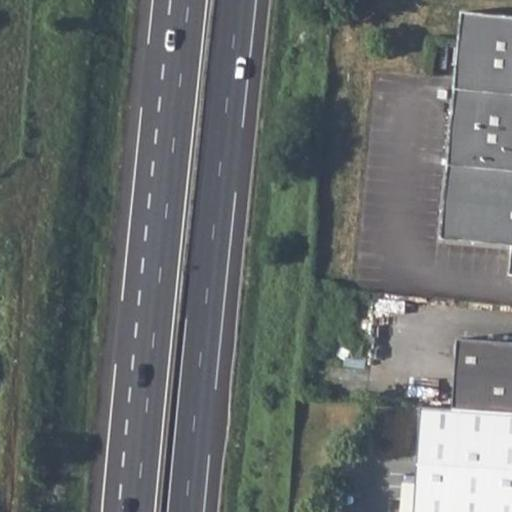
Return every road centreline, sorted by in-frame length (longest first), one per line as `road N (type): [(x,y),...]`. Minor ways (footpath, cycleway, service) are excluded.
road 1 (motorway): [(185,511),(237,0)]
road 2 (motorway): [(187,0),(137,511)]
road 3 (motorway): [(164,0),(118,511)]
road 4 (track): [(10,511),(39,158),(0,185)]
